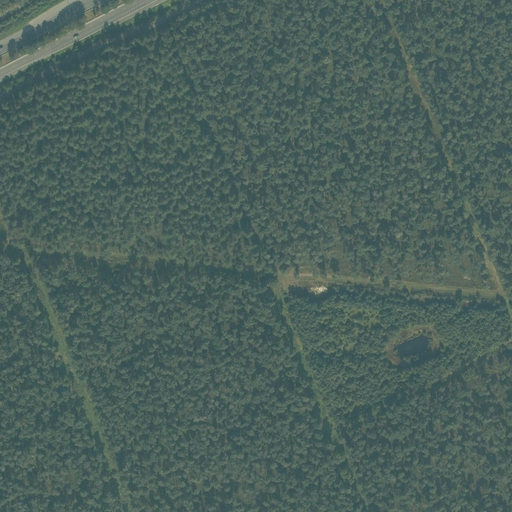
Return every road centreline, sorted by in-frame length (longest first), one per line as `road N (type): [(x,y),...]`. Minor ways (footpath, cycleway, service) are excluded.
road 1 (track): [(511,304),(0,253)]
road 2 (motorway): [(0,72),(141,0)]
